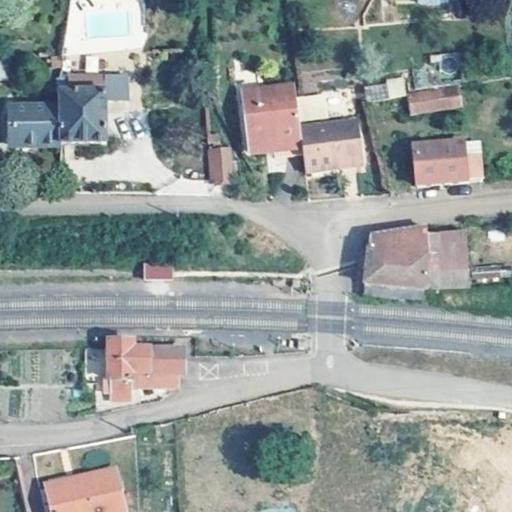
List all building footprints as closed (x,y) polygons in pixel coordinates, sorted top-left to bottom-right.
[(106,65),(106,50),(58,52),(58,66),(106,65)] [(457,73),(457,55),(437,55),(437,73),(457,73)] [(101,92),(106,92),(113,91),(112,75),(57,77),(57,91),(57,105),(55,145),(102,144),(101,92)] [(400,92),(398,75),(384,77),(385,80),(387,94),(400,92)] [(387,94),(385,80),(364,83),(365,98),(387,94)] [(297,146),(295,127),(293,105),(291,85),(240,90),(245,142),(268,140),(269,149),(297,146)] [(456,106),(453,86),(404,95),(407,114),(456,106)] [(319,92),(321,102),(345,100),(344,89),(319,92)] [(345,100),(321,102),(321,111),(346,109),(345,100)] [(55,145),(57,105),(8,106),(9,145),(55,145)] [(350,121),(295,127),(297,146),(300,171),(355,166),(350,121)] [(212,133),(212,128),(205,128),(209,184),(237,181),(237,167),(226,148),(216,149),(216,133),(212,133)] [(269,149),(268,140),(245,142),(246,152),(269,149)] [(460,145),(459,141),(410,146),(413,186),(447,182),(478,180),(475,144),(460,145)] [(424,235),(422,227),(364,238),(359,284),(418,290),(419,285),(427,286),(431,282),(432,269),(462,267),(461,231),(424,235)] [(142,282),(174,281),(174,274),(174,264),(142,265),(142,273),(142,282)] [(505,275),(504,265),(467,268),(468,278),(505,275)] [(135,348),(135,341),(107,341),(107,347),(107,382),(104,382),(104,395),(112,395),(112,401),(130,402),(130,389),(178,390),(178,377),(185,377),(185,356),(185,348),(135,348)] [(120,511),(123,511),(112,467),(73,478),(74,481),(47,488),(53,511),(120,511)] [(74,481),(73,478),(46,485),(47,488),(74,481)]
